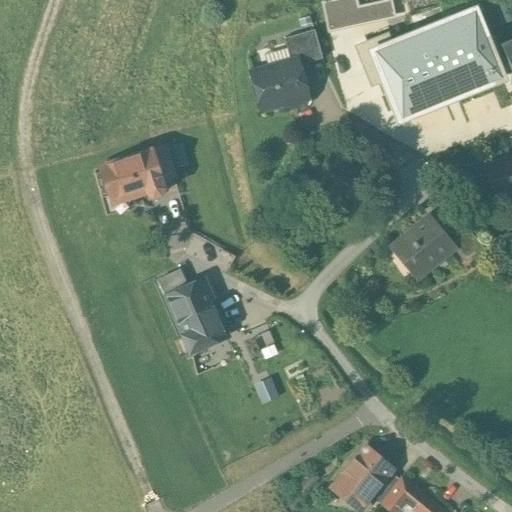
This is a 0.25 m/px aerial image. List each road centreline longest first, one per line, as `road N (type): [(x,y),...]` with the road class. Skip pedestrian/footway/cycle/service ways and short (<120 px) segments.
road 1 (residential): [(509,511),(378,411),(303,318)]
road 2 (residential): [(303,318),(340,259),(407,198)]
road 3 (residential): [(303,318),(187,261)]
